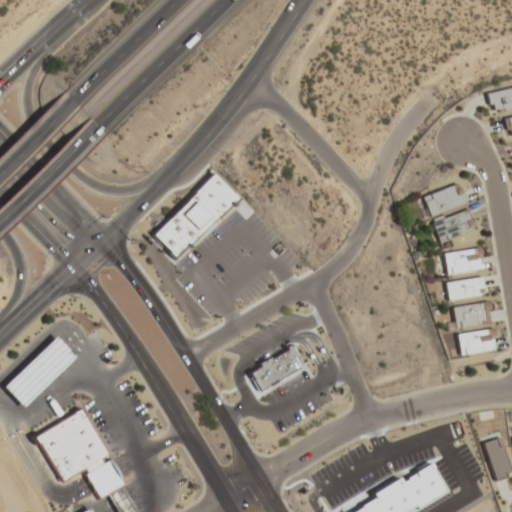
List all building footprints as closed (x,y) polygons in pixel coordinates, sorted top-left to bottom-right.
[(511,108),(511,86),(484,93),(489,114),(511,108)] [(464,204),(457,184),(418,196),(424,216),(464,204)] [(473,230),(465,210),(430,223),(437,243),(473,230)] [(477,249),(436,254),(438,266),(441,265),(442,275),(480,270),(477,249)] [(482,295),(480,277),(443,282),(446,300),(482,295)] [(487,325),(487,305),(450,305),(450,325),(487,325)] [(493,351),(491,330),(455,333),(457,354),(493,351)] [(56,336),(78,358),(23,412),(2,390),(56,336)] [(140,511),(80,407),(32,435),(60,484),(83,470),(99,499),(107,494),(117,511),(140,511)] [(492,481),(510,476),(498,437),(480,442),(492,481)]
